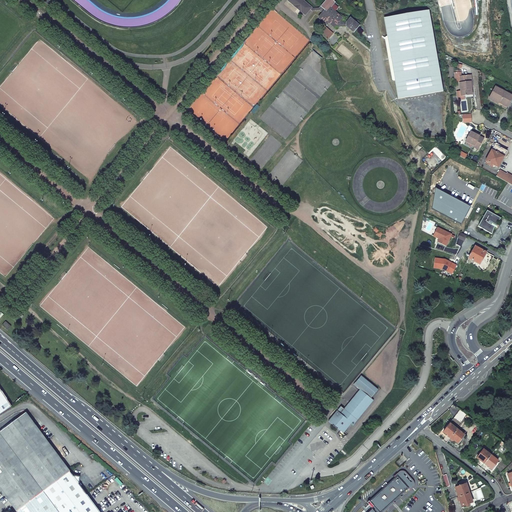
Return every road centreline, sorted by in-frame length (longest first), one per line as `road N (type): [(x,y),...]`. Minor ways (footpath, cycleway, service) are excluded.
road 1 (motorway): [(0,357),(181,511)]
road 2 (motorway): [(158,475),(0,340)]
road 3 (residential): [(369,0),(385,88),(442,131)]
road 4 (motorway): [(302,501),(224,497),(158,475)]
